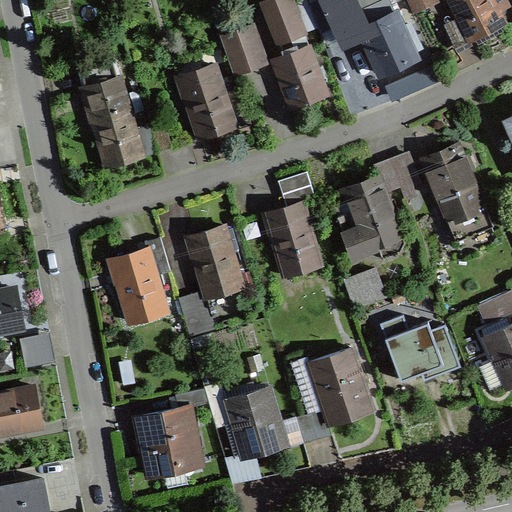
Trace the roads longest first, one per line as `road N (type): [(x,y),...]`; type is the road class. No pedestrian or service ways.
road 1 (residential): [(59,223),(304,145),(511,61)]
road 2 (residential): [(112,511),(59,223)]
road 3 (residential): [(511,431),(258,489)]
road 4 (residential): [(59,223),(17,0)]
